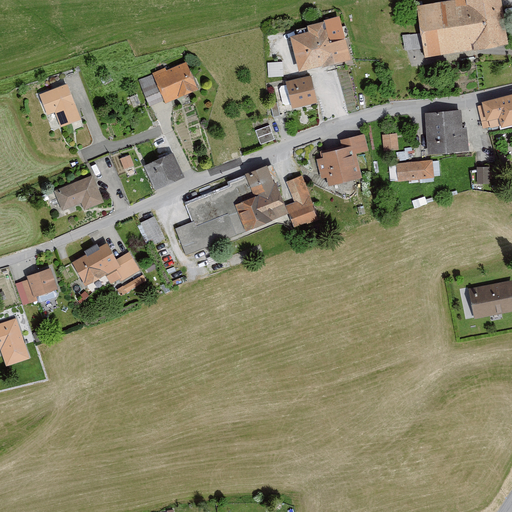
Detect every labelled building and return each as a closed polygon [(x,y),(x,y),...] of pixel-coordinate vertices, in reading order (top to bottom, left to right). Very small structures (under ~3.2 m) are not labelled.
[(509,46),(501,0),(454,0),(454,1),(416,7),(424,59),(509,46)] [(351,61),(340,17),(307,26),(309,33),(291,38),(300,74),(351,61)] [(165,73),(163,69),(137,80),(149,108),(164,102),(165,104),(199,90),(188,63),(165,73)] [(282,77),(282,63),(266,64),(266,78),(282,77)] [(317,104),(310,77),(285,83),(292,110),(317,104)] [(80,121),(66,85),(38,96),(46,116),(54,113),(61,129),(80,121)] [(511,126),(511,95),(482,103),(483,106),(476,108),(482,130),(500,126),(501,129),(511,126)] [(461,130),(460,112),(424,114),(427,156),(468,154),(466,130),(461,130)] [(273,140),(267,126),(253,131),(259,145),(273,140)] [(397,151),(395,134),(381,135),(382,152),(397,151)] [(366,151),(363,135),(339,140),(341,149),(322,153),(323,157),(316,159),(320,179),(325,178),(327,187),(361,180),(355,154),(366,151)] [(183,178),(172,154),(143,167),(154,192),(183,178)] [(132,166),(128,156),(119,159),(122,170),(132,166)] [(432,179),(430,161),(395,164),(396,182),(432,179)] [(491,165),(477,165),(477,183),(491,183),(491,165)] [(317,219),(300,176),(284,182),(292,203),(285,206),(277,185),(275,186),(268,167),(226,183),(228,186),(183,203),(191,224),(174,230),(184,256),(288,216),(293,228),(317,219)] [(102,203),(91,177),(54,192),(62,212),(80,204),(83,211),(102,203)] [(162,274),(178,266),(166,240),(164,241),(153,218),(139,224),(162,274)] [(115,260),(106,244),(98,249),(96,246),(84,253),(85,256),(71,264),(85,288),(104,278),(109,286),(118,280),(120,283),(138,272),(127,254),(115,260)] [(56,290),(50,270),(25,277),(26,281),(20,282),(27,304),(36,302),(35,297),(56,290)] [(145,283),(140,276),(116,291),(120,298),(145,283)] [(511,282),(469,290),(475,319),(511,312),(511,282)] [(15,320),(0,324),(0,353),(5,367),(28,360),(15,320)] [(42,331),(32,334),(35,344),(45,340),(42,331)]
